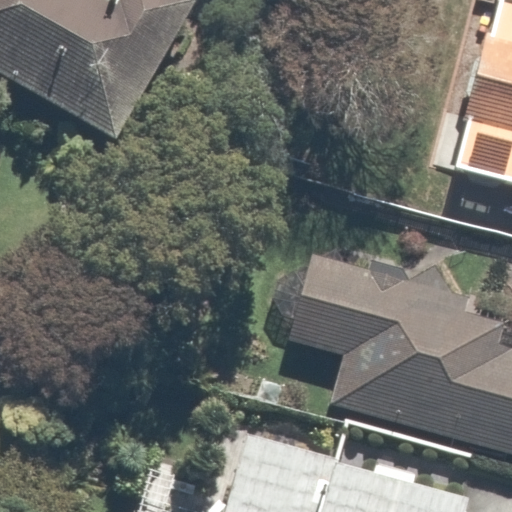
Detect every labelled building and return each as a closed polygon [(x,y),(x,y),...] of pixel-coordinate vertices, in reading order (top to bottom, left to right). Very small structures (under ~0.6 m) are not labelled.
[(0,0),(0,83),(118,159),(214,10),(198,0),(0,0)] [(511,0),(505,0),(463,179),(511,189),(511,0)] [(0,174),(8,144),(0,141),(0,174)] [(511,321),(336,266),(296,391),(364,413),(511,459),(511,321)] [(482,511),(484,505),(277,450),(271,470),(244,463),(230,511),(228,511),(215,508),(213,511),(482,511)]
